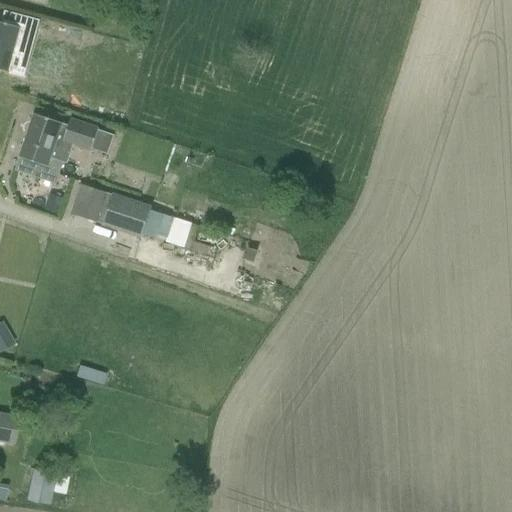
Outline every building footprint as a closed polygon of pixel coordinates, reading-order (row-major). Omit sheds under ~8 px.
[(0,19),(0,67),(14,71),(18,55),(23,56),(31,28),(0,19)] [(25,143),(23,147),(52,157),(52,158),(64,162),(63,163),(67,164),(70,157),(74,145),(91,151),(99,128),(71,119),(69,126),(53,120),(34,114),(25,143)] [(23,147),(15,171),(56,184),(62,165),(63,163),(64,162),(52,158),(52,157),(23,147)] [(102,227),(140,240),(152,208),(112,195),(111,196),(105,194),(82,186),(73,214),(102,225),(102,227)] [(62,199),(50,195),(45,211),(57,215),(62,199)] [(2,322),(0,323),(0,353),(15,345),(2,322)] [(79,367),(75,378),(102,386),(106,375),(79,367)] [(0,441),(14,444),(18,420),(0,416),(0,441)] [(32,470),(28,490),(51,495),(56,475),(32,470)]
